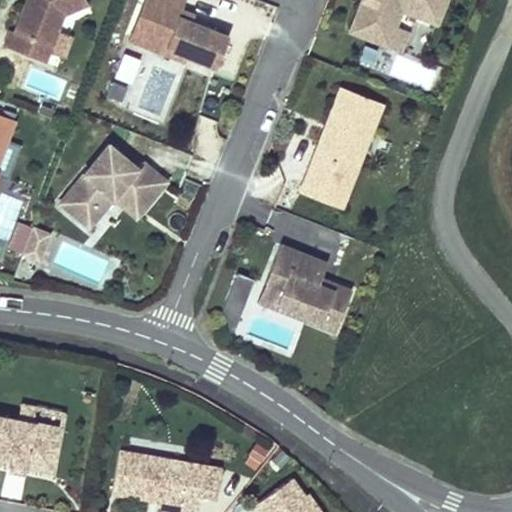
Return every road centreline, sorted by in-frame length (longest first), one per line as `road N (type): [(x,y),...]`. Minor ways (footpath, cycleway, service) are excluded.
road 1 (residential): [(158,342),(296,0)]
road 2 (unclassified): [(511,39),(452,162),(447,201),(457,244),(511,309)]
road 3 (residential): [(365,466),(233,378),(158,342)]
road 4 (residential): [(158,342),(0,312)]
road 5 (residential): [(503,511),(365,466)]
